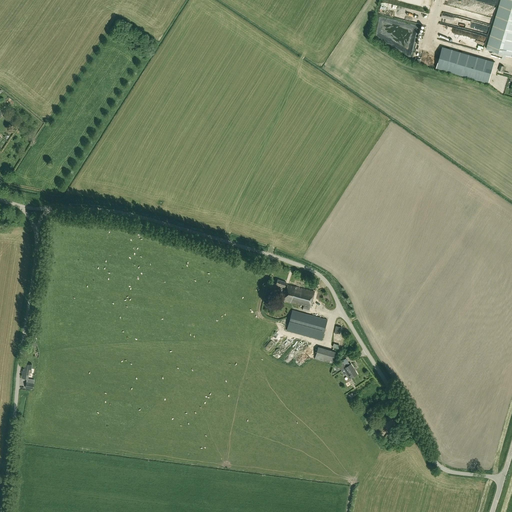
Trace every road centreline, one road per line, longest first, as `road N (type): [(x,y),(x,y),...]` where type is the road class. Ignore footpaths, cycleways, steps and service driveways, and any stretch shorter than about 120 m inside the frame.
road 1 (tertiary): [(502,479),(439,468),(312,269),(145,219),(51,208)]
road 2 (unclassified): [(2,511),(36,231)]
